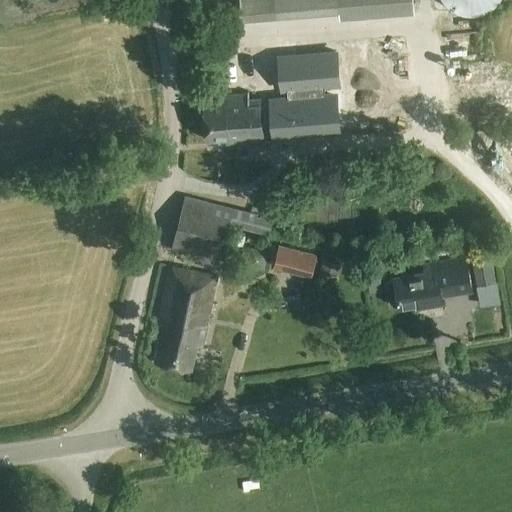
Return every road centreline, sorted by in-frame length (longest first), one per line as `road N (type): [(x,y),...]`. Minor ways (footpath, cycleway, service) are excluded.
road 1 (unclassified): [(115,438),(116,391),(171,141),(168,70),(153,0)]
road 2 (tertiary): [(115,438),(511,370)]
